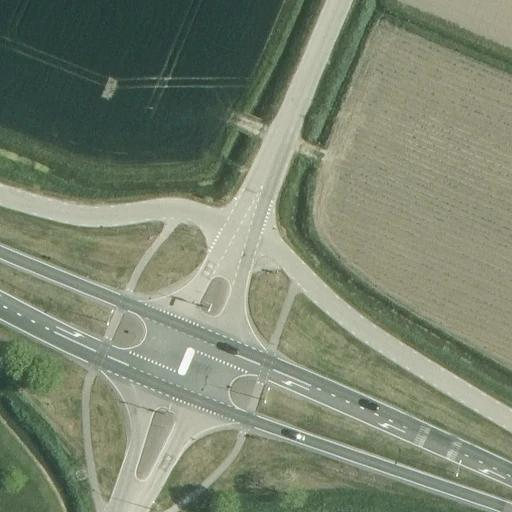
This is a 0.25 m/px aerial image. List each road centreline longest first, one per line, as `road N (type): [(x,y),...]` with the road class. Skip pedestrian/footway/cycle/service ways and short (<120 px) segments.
road 1 (primary): [(173,393),(511,511)]
road 2 (primary): [(511,472),(198,334)]
road 3 (unclassified): [(511,424),(373,339),(275,249),(241,231)]
road 4 (unclassified): [(241,231),(338,0)]
road 5 (unclassified): [(241,231),(189,212),(85,217),(0,196)]
road 6 (primary): [(198,334),(0,254)]
road 7 (primary): [(0,314),(173,393)]
road 8 (tertiary): [(173,393),(142,419),(118,511)]
road 9 (track): [(511,51),(387,0)]
road 10 (tertiary): [(134,511),(179,433),(173,393)]
road 11 (unclassified): [(198,334),(231,307),(242,270),(241,231)]
